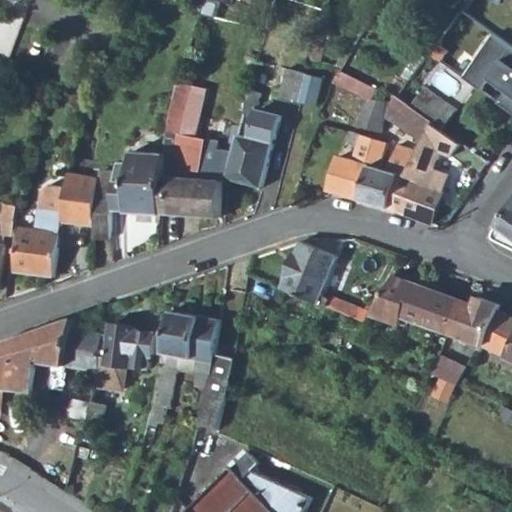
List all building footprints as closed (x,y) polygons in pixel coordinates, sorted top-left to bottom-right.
[(511,48),(494,36),(464,79),(511,114),(511,48)] [(316,45),(312,59),(323,61),(327,47),(316,45)] [(281,96),(302,101),(308,74),(288,69),(281,96)] [(308,74),(302,101),(318,105),(325,78),(308,74)] [(167,153),(164,212),(197,214),(199,188),(202,170),(207,139),(197,137),(208,88),(179,82),(171,113),(169,122),(167,153)] [(427,86),(413,105),(433,119),(443,127),(444,128),(457,109),(427,86)] [(250,91),(244,113),(254,115),(257,104),(259,105),(262,94),(250,91)] [(400,95),(387,114),(421,140),(433,119),(413,105),(400,95)] [(380,98),(373,97),(356,123),(383,131),(387,100),(380,98)] [(239,134),(227,179),(263,187),(282,114),(258,109),(251,137),(239,134)] [(443,127),(433,119),(421,140),(417,147),(410,161),(402,176),(399,176),(390,208),(437,222),(453,173),(436,168),(442,152),(452,155),(462,142),(444,128),(443,127)] [(338,155),(328,190),(329,189),(334,191),(360,199),(368,173),(371,166),(382,169),(389,142),(352,131),(350,143),(358,146),(354,159),(338,155)] [(199,188),(197,214),(220,215),(223,180),(231,151),(216,147),(218,141),(207,139),(202,170),(199,188)] [(368,173),(360,199),(390,208),(399,176),(402,176),(410,161),(417,147),(400,142),(384,170),(382,169),(371,166),(368,173)] [(115,188),(114,210),(164,212),(167,153),(134,151),(133,163),(116,163),(115,188)] [(99,177),(70,171),(68,187),(63,220),(96,226),(99,187),(99,177)] [(15,272),(55,277),(63,220),(68,187),(52,184),(44,191),(38,229),(23,227),(15,272)] [(96,226),(95,239),(112,241),(114,210),(115,188),(99,187),(96,226)] [(511,198),(494,225),(511,237),(511,198)] [(0,220),(0,290),(8,244),(0,243),(0,233),(15,236),(20,207),(3,205),(1,221),(0,220)] [(302,242),(284,287),(368,321),(372,314),(373,312),(351,304),(351,306),(331,298),(330,299),(323,296),(339,256),(302,242)] [(373,312),(372,314),(402,325),(404,316),(449,332),(462,300),(409,282),(410,279),(396,275),(373,312)] [(462,300),(449,332),(484,346),(499,310),(500,304),(477,296),(474,304),(462,300)] [(511,317),(499,310),(484,346),(511,359),(511,317)] [(172,311),(155,404),(171,407),(179,370),(212,376),(216,355),(221,320),(172,311)] [(0,343),(0,388),(6,389),(13,390),(36,391),(37,387),(52,388),(55,364),(68,366),(99,370),(104,332),(74,330),(76,317),(0,343)] [(104,332),(99,370),(96,387),(126,390),(128,367),(150,369),(151,357),(155,357),(158,333),(137,331),(137,327),(112,324),(111,328),(105,327),(104,332)] [(438,360),(432,373),(458,385),(472,358),(455,349),(449,363),(438,360)] [(212,376),(200,424),(218,429),(231,378),(236,359),(216,355),(212,376)] [(55,364),(52,388),(65,390),(68,366),(55,364)] [(93,401),(87,422),(103,426),(109,404),(93,401)] [(188,511),(305,511),(313,497),(253,470),(260,463),(250,453),(189,511),(188,511)]
